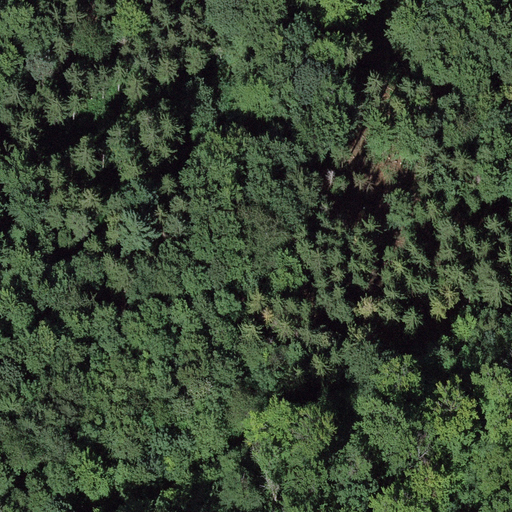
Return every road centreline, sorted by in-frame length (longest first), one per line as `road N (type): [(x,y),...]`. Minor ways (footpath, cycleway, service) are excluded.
road 1 (track): [(0,208),(57,158),(116,125),(295,53),(471,0)]
road 2 (track): [(511,318),(332,400),(124,511)]
